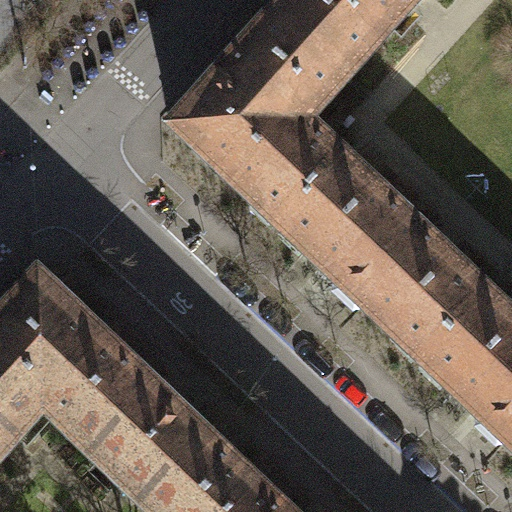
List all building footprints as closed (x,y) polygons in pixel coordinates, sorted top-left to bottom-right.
[(422,0),(288,0),(277,13),(351,79),(422,0)] [(351,79),(277,13),(172,130),(278,229),(345,159),(309,125),(351,79)] [(345,159),(278,229),(338,285),(333,290),(358,313),(363,309),(421,364),(488,294),(345,159)] [(41,410),(104,341),(38,280),(0,321),(0,463),(45,414),(41,410)] [(511,316),(488,294),(421,364),(481,421),(477,425),(502,449),(506,444),(511,450),(511,316)] [(147,511),(228,511),(256,484),(193,425),(198,421),(171,396),(167,400),(104,341),(41,410),(45,414),(147,511)] [(285,511),(256,484),(228,511),(285,511)]
